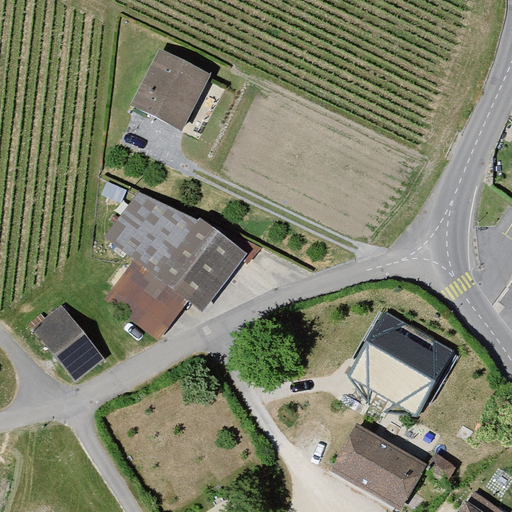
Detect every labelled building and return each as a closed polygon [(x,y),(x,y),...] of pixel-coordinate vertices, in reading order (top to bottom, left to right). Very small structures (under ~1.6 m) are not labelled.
[(155,47),(125,102),(179,132),(209,76),(155,47)] [(130,261),(102,300),(154,342),(181,302),(203,316),(247,260),(201,224),(198,226),(134,191),(101,238),(130,261)] [(29,330),(71,382),(101,359),(59,306),(29,330)] [(385,310),(348,376),(417,415),(454,349),(385,310)] [(314,423),(299,449),(403,509),(425,471),(443,482),(455,461),(369,412),(359,428),(351,423),(342,438),(314,423)] [(506,511),(469,489),(455,511),(506,511)]
